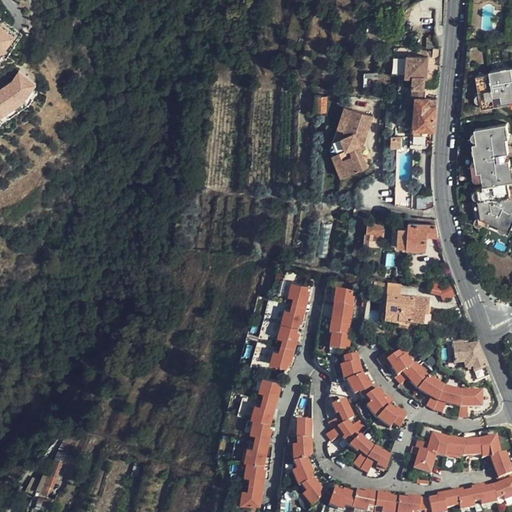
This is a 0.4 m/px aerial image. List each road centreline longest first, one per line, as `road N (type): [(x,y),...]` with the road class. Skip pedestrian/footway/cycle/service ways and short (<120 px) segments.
road 1 (tertiary): [(453,0),(443,210),(484,332)]
road 2 (residential): [(388,486),(332,471),(320,451),(318,381),(299,365)]
road 3 (residential): [(269,511),(280,427),(299,365)]
